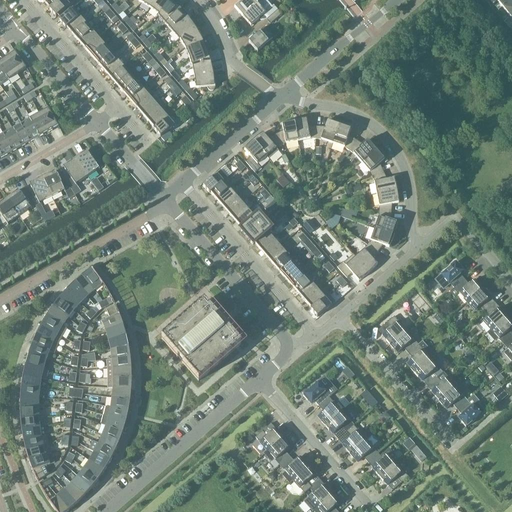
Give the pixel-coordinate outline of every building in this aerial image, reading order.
[(46,0),(44,2),(50,9),(60,0),(46,0)] [(60,0),(50,9),(49,10),(56,18),(70,5),(65,0),(60,0)] [(143,0),(142,3),(151,9),(156,0),(143,0)] [(156,0),(151,9),(159,15),(172,1),(170,0),(156,0)] [(242,0),(234,8),(243,17),(258,4),(254,0),(242,0)] [(511,0),(500,0),(497,3),(509,17),(511,18),(511,17),(511,0)] [(158,16),(165,24),(181,9),(172,1),(159,15),(158,16)] [(258,4),(243,17),(251,26),(263,16),(267,20),(278,10),(274,6),(266,13),(258,4)] [(83,13),(76,5),(59,21),(66,29),(67,28),(66,28),(79,16),(83,13)] [(165,24),(172,32),(189,19),(181,9),(165,24)] [(281,15),(278,10),(267,20),(270,25),(281,15)] [(67,28),(72,35),(86,23),(79,16),(66,28),(67,28)] [(179,40),(180,39),(196,29),(189,19),(172,32),(179,40)] [(79,42),(92,31),(96,27),(89,20),(86,23),(72,35),(79,42)] [(275,37),(266,27),(249,43),(257,53),(275,37)] [(180,39),(185,48),(202,39),(196,29),(180,39)] [(79,42),(85,49),(98,38),(92,31),(79,42)] [(147,40),(143,44),(147,48),(151,45),(157,40),(153,35),(147,40)] [(85,49),(91,57),(105,45),(98,38),(85,49)] [(185,48),(189,57),(207,51),(202,39),(185,48)] [(91,57),(98,64),(111,52),(105,45),(91,57)] [(189,57),(192,67),(211,63),(207,51),(189,57)] [(5,57),(6,58),(17,75),(26,69),(15,52),(9,56),(8,55),(5,57)] [(98,64),(104,71),(117,60),(111,52),(98,64)] [(0,67),(9,81),(17,75),(6,58),(0,62),(0,61),(0,67)] [(104,71),(110,79),(124,67),(117,60),(104,71)] [(170,75),(174,71),(177,68),(171,60),(163,67),(170,75)] [(110,79),(117,86),(134,71),(128,63),(124,67),(110,79)] [(192,67),(194,78),(213,75),(211,63),(192,67)] [(0,85),(0,86),(9,81),(0,67),(0,85)] [(117,86),(123,93),(140,78),(134,71),(117,86)] [(213,75),(194,78),(196,88),(207,88),(208,89),(208,90),(209,91),(210,91),(211,91),(212,91),(213,91),(214,90),(214,89),(215,89),(215,88),(215,87),(213,75)] [(129,100),(143,89),(147,85),(140,78),(123,93),(129,100)] [(176,85),(171,90),(174,93),(177,97),(182,92),(179,89),(176,85)] [(129,100),(136,107),(149,96),(143,89),(129,100)] [(190,90),(186,93),(193,102),(197,98),(190,90)] [(136,107),(142,115),(155,103),(149,96),(136,107)] [(148,122),(162,110),(166,107),(165,106),(165,105),(161,100),(160,101),(159,100),(155,103),(142,115),(148,122)] [(39,114),(49,132),(49,133),(52,131),(52,130),(58,126),(48,109),(39,114)] [(148,122),(154,129),(155,129),(168,118),(162,110),(148,122)] [(39,114),(30,119),(40,136),(40,138),(43,136),(43,135),(49,132),(39,114)] [(154,129),(153,129),(160,138),(168,131),(175,125),(168,118),(155,129),(154,129)] [(21,124),(31,141),(31,142),(34,141),(34,140),(40,136),(30,119),(21,124)] [(306,119),(294,121),(298,141),(310,139),(315,139),(316,126),(308,126),(306,119)] [(283,131),(275,135),(281,146),(286,144),(298,141),(294,121),(282,124),(283,131)] [(321,140),(333,144),(339,124),(337,123),(334,122),(331,122),(327,121),(325,127),(316,126),(315,139),(321,140)] [(12,129),(22,146),(22,147),(25,146),(25,145),(31,141),(21,124),(12,129)] [(344,148),(349,151),(356,140),(349,136),(351,129),(349,128),(345,126),(343,125),(339,124),(333,144),(344,148)] [(12,129),(3,133),(13,151),(13,152),(16,151),(16,149),(22,146),(12,129)] [(168,131),(160,138),(165,142),(172,136),(168,131)] [(3,133),(0,135),(0,149),(4,157),(7,155),(7,154),(13,151),(3,133)] [(276,149),(281,146),(275,135),(267,138),(263,133),(261,135),(259,136),(255,139),(253,141),(269,159),(279,151),(276,149)] [(353,154),(361,163),(377,150),(375,148),(373,146),(370,142),(368,141),(363,145),(356,140),(349,151),(353,154)] [(269,160),(269,159),(253,141),(251,143),(249,145),(247,147),(244,150),(251,157),(245,162),(255,173),(261,168),(258,165),(266,157),(269,160)] [(377,150),(361,163),(370,173),(362,179),(363,182),(372,177),(383,172),(380,164),(385,160),(383,157),(382,156),(382,155),(381,155),(381,154),(380,153),(380,152),(379,152),(378,151),(378,150),(377,150)] [(87,151),(75,159),(87,177),(99,169),(99,170),(100,169),(94,162),(95,161),(94,161),(87,151)] [(468,162),(466,160),(464,158),(452,168),(456,173),(468,162)] [(87,177),(75,159),(63,167),(70,178),(69,178),(70,179),(70,178),(76,186),(76,185),(87,177)] [(101,160),(97,163),(101,169),(105,166),(101,160)] [(217,174),(203,186),(210,194),(211,193),(210,193),(227,178),(232,174),(225,167),(220,171),(217,174)] [(55,172),(42,178),(52,198),(71,189),(66,181),(60,180),(55,172)] [(374,182),(377,195),(397,190),(397,187),(396,184),(395,180),(394,178),(387,180),(383,172),(372,177),(374,182)] [(42,178),(29,184),(35,195),(34,196),(30,198),(35,207),(40,204),(39,204),(52,198),(42,178)] [(210,193),(211,193),(216,200),(230,189),(233,185),(227,178),(210,193)] [(508,185),(499,192),(511,207),(511,179),(506,184),(508,185)] [(103,189),(100,184),(95,187),(99,193),(103,189)] [(216,200),(223,207),(236,196),(230,189),(216,200)] [(18,190),(7,199),(19,217),(31,209),(33,211),(36,209),(35,207),(30,198),(27,201),(26,200),(26,201),(18,190)] [(379,207),(379,212),(391,213),(392,204),(399,203),(398,200),(398,197),(398,194),(397,190),(377,195),(379,207)] [(223,207),(229,215),(242,203),(236,196),(223,207)] [(0,224),(2,227),(7,224),(8,226),(8,225),(19,217),(7,199),(0,203),(0,224)] [(279,206),(274,201),(264,209),(269,214),(279,206)] [(229,215),(236,222),(249,211),(242,203),(229,215)] [(282,210),(273,219),(277,224),(287,215),(282,210)] [(236,222),(241,229),(242,229),(255,218),(255,217),(249,211),(236,222)] [(378,217),(374,229),(394,236),(395,232),(396,230),(397,227),(397,224),(391,222),(391,213),(379,212),(378,217)] [(253,246),(255,244),(268,232),(268,233),(272,230),(258,214),(255,217),(255,218),(242,229),(241,229),(240,230),(253,246)] [(332,215),(330,220),(338,225),(340,217),(332,215)] [(309,220),(302,226),(309,234),(316,228),(309,220)] [(330,220),(326,224),(331,230),(338,225),(330,220)] [(370,241),(367,245),(378,252),(383,245),(389,248),(390,245),(392,242),(393,239),(394,236),(374,229),(370,241)] [(255,244),(261,251),(274,240),(268,233),(268,232),(255,244)] [(261,251),(267,258),(280,247),(274,240),(261,251)] [(353,255),(352,255),(369,274),(371,272),(372,270),(375,268),(377,265),(373,260),(378,252),(367,245),(364,250),(355,258),(353,255)] [(267,258),(273,266),(287,254),(280,247),(267,258)] [(287,254),(273,266),(280,273),(293,261),(296,258),(290,251),(287,254)] [(369,274),(352,255),(343,263),(343,262),(337,268),(347,279),(352,274),(359,281),(360,280),(363,278),(365,276),(369,274)] [(293,261),(280,273),(286,280),(299,268),(303,266),(296,258),(293,261)] [(438,278),(434,281),(442,290),(449,285),(450,284),(454,289),(465,280),(460,275),(463,272),(460,268),(461,267),(456,262),(438,278)] [(299,268),(286,280),(292,287),(306,276),(309,273),(303,266),(299,268)] [(86,275),(83,277),(94,291),(102,285),(92,270),(86,275)] [(292,287),(299,295),(312,283),(306,276),(292,287)] [(80,279),(75,284),(87,297),(92,292),(94,291),(83,277),(80,279)] [(459,294),(467,303),(484,288),(483,288),(479,284),(475,280),(469,285),(465,280),(454,289),(450,293),(455,298),(459,294)] [(299,295),(305,302),(318,290),(312,283),(299,295)] [(68,290),(67,291),(80,304),(81,303),(87,297),(75,284),(74,284),(68,290)] [(480,307),(485,312),(495,303),(486,293),(487,293),(484,289),(484,288),(467,303),(475,312),(480,307)] [(305,302),(311,309),(325,298),(318,290),(305,302)] [(66,293),(60,300),(74,311),(80,304),(67,291),(66,293)] [(311,309),(310,309),(317,317),(331,305),(335,302),(328,295),(325,298),(311,309)] [(420,295),(413,301),(420,309),(427,303),(420,295)] [(54,306),(53,308),(68,319),(70,316),(74,311),(60,300),(54,306)] [(182,363),(198,381),(241,344),(225,326),(222,328),(217,323),(220,320),(204,302),(161,339),(177,357),(179,356),(184,361),(182,363)] [(488,333),(508,316),(507,316),(504,312),(503,312),(495,303),(485,312),(489,317),(484,322),(491,330),(488,333)] [(106,332),(123,326),(123,325),(120,318),(118,314),(115,307),(107,311),(111,319),(102,323),(104,328),(106,332)] [(48,316),(47,317),(62,326),(66,321),(68,319),(53,308),(48,316)] [(497,338),(503,345),(511,337),(511,334),(509,331),(511,328),(511,322),(511,321),(508,317),(508,316),(488,333),(495,341),(497,338)] [(42,324),(41,327),(62,337),(67,329),(62,326),(47,317),(42,324)] [(389,345),(389,346),(406,331),(394,317),(378,330),(387,340),(386,341),(389,345)] [(90,325),(86,335),(90,337),(94,327),(90,325)] [(106,332),(108,341),(126,337),(125,335),(123,326),(106,332)] [(37,335),(36,336),(58,346),(62,337),(41,327),(37,335)] [(404,349),(408,354),(418,345),(406,331),(389,346),(390,346),(394,350),(394,349),(398,353),(404,349)] [(33,344),(32,345),(49,352),(54,354),(58,346),(36,336),(33,344)] [(109,342),(111,351),(128,347),(128,346),(126,338),(126,337),(108,341),(109,342)] [(511,362),(511,361),(511,337),(503,345),(508,350),(504,353),(511,362)] [(414,374),(431,359),(435,355),(429,348),(428,349),(422,342),(418,345),(408,354),(413,359),(407,364),(411,368),(410,369),(414,373),(413,373),(414,374)] [(32,347),(29,355),(46,361),(48,354),(49,352),(32,345),(32,347)] [(112,357),(112,360),(130,358),(129,351),(128,347),(111,351),(112,357)] [(470,351),(465,356),(469,361),(474,356),(470,351)] [(26,364),(26,366),(43,370),(43,369),(46,361),(29,355),(26,364)] [(106,361),(107,370),(131,368),(130,358),(112,360),(106,361)] [(427,387),(437,378),(443,373),(431,359),(414,374),(418,378),(419,377),(427,387)] [(490,364),(486,368),(494,377),(498,373),(490,364)] [(25,368),(23,376),(41,379),(46,380),(48,371),(43,370),(26,366),(25,368)] [(107,370),(107,379),(131,379),(131,368),(107,370)] [(437,378),(427,387),(435,396),(434,397),(438,401),(438,402),(455,387),(457,385),(454,382),(452,384),(447,378),(443,373),(437,378)] [(500,375),(495,379),(499,384),(504,379),(500,375)] [(22,385),(21,387),(39,389),(40,386),(41,380),(41,379),(23,376),(23,377),(22,381),(22,385)] [(321,380),(302,396),(307,401),(308,401),(310,403),(311,404),(315,401),(319,406),(329,398),(336,391),(324,377),(321,380)] [(107,389),(113,389),(131,390),(131,379),(107,379),(107,389)] [(453,405),(457,410),(467,401),(462,395),(467,392),(460,383),(457,385),(455,387),(438,402),(439,402),(442,406),(443,405),(447,410),(453,405)] [(21,391),(20,398),(38,399),(39,391),(39,389),(21,387),(21,391)] [(113,395),(112,399),(130,401),(130,398),(131,394),(131,390),(113,389),(113,395)] [(366,391),(361,396),(366,402),(371,397),(366,391)] [(503,392),(495,399),(499,403),(507,396),(503,392)] [(467,401),(457,410),(461,415),(458,418),(462,421),(461,422),(466,428),(484,411),(479,405),(479,402),(474,396),(467,401)] [(20,405),(20,408),(38,408),(38,405),(38,399),(20,398),(20,399),(20,405)] [(324,426),(325,426),(344,409),(338,402),(335,405),(329,398),(319,406),(324,411),(318,416),(322,421),(321,421),(325,426),(324,426)] [(111,407),(111,408),(128,412),(129,409),(129,405),(130,401),(112,399),(112,402),(111,407)] [(106,407),(104,416),(126,422),(127,416),(128,412),(111,408),(106,407)] [(20,410),(20,419),(38,418),(38,410),(38,408),(20,408),(20,410)] [(344,409),(325,426),(325,427),(325,426),(329,431),(330,430),(338,439),(353,426),(352,425),(348,420),(341,412),(344,410),(344,409)] [(101,425),(106,427),(123,432),(125,427),(126,422),(104,416),(101,425)] [(21,428),(22,430),(44,427),(43,418),(38,418),(20,419),(21,428)] [(264,454),(284,437),(283,437),(280,433),(279,434),(271,424),(255,438),(267,451),(264,454)] [(349,454),(365,440),(353,426),(338,439),(346,449),(345,450),(349,454)] [(22,432),(23,440),(46,436),(44,427),(22,430),(22,432)] [(106,427),(103,435),(119,442),(121,437),(122,435),(122,434),(123,432),(106,427)] [(100,442),(99,444),(115,452),(117,448),(119,442),(103,435),(100,442)] [(23,440),(26,451),(48,445),(46,436),(23,440)] [(273,459),(279,466),(290,457),(285,452),(291,447),(287,443),(288,442),(284,438),(284,437),(264,454),(270,461),(273,459)] [(363,457),(368,463),(378,454),(365,440),(349,454),(349,455),(350,454),(353,459),(354,458),(358,462),(363,457)] [(97,447),(94,453),(110,462),(112,459),(113,456),(115,452),(99,444),(98,445),(97,447)] [(51,454),(48,445),(26,451),(29,461),(51,454)] [(414,447),(410,451),(416,457),(420,453),(414,447)] [(378,454),(368,463),(372,468),(376,472),(375,473),(379,477),(378,478),(379,478),(395,463),(398,461),(388,449),(379,456),(378,454)] [(90,460),(89,461),(104,471),(109,463),(110,462),(94,453),(93,454),(90,460)] [(51,454),(29,461),(32,470),(33,473),(37,481),(49,475),(46,468),(55,465),(51,454)] [(282,475),(289,483),(309,465),(308,465),(304,461),(303,462),(300,457),(294,462),(290,457),(279,466),(285,473),(282,475)] [(84,468),(84,469),(98,480),(99,478),(104,471),(89,461),(84,468)] [(395,463),(379,478),(383,482),(384,481),(392,491),(408,478),(395,463)] [(292,480),(304,494),(320,480),(311,471),(312,470),(309,466),(309,465),(289,483),(292,480)] [(83,470),(78,477),(92,488),(97,481),(98,480),(84,469),(83,470)] [(73,483),(71,484),(84,496),(86,495),(91,489),(92,488),(78,477),(73,483)] [(308,499),(305,502),(312,511),(313,511),(333,493),(332,493),(329,489),(328,490),(320,480),(309,489),(314,494),(308,499)] [(70,485),(65,491),(77,504),(77,503),(83,498),(84,496),(71,484),(70,485)] [(65,491),(57,497),(68,511),(72,508),(77,504),(65,491)] [(337,511),(334,508),(340,503),(336,499),(337,498),(333,494),(333,493),(313,511),(314,511),(337,511)] [(67,511),(68,511),(57,497),(54,499),(49,503),(55,511),(67,511)]
